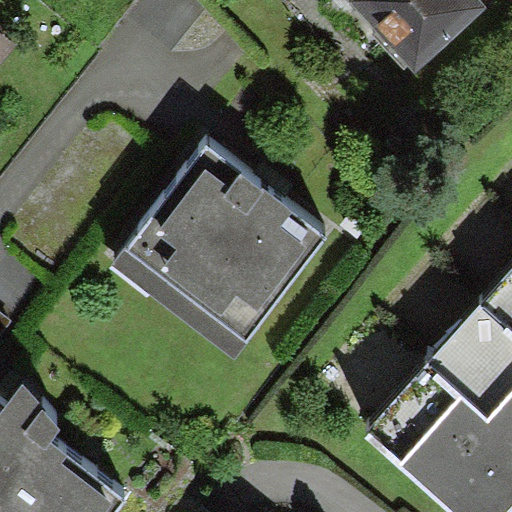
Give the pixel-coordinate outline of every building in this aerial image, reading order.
[(511,16),(511,1),(511,0),(369,0),(367,2),(435,82),(511,16)] [(0,52),(14,34),(0,22),(0,52)] [(312,230),(204,147),(126,249),(234,332),(312,230)] [(486,511),(511,484),(511,266),(363,431),(452,511),(486,511)] [(90,511),(108,489),(0,406),(0,511),(90,511)]
